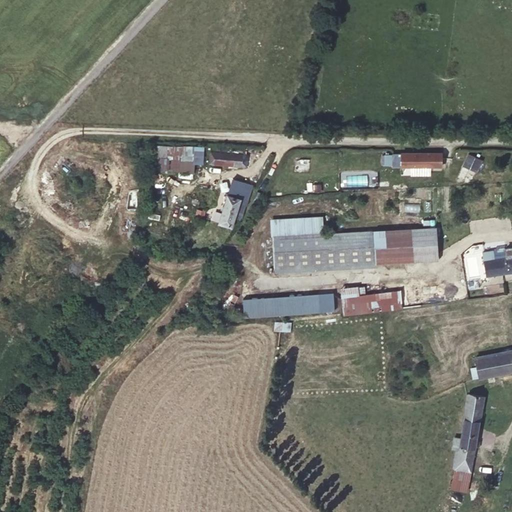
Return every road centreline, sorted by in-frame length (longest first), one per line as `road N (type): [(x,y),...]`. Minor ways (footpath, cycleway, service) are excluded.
road 1 (residential): [(511,137),(58,132)]
road 2 (track): [(30,174),(35,198),(63,228),(22,229),(17,204),(24,189)]
